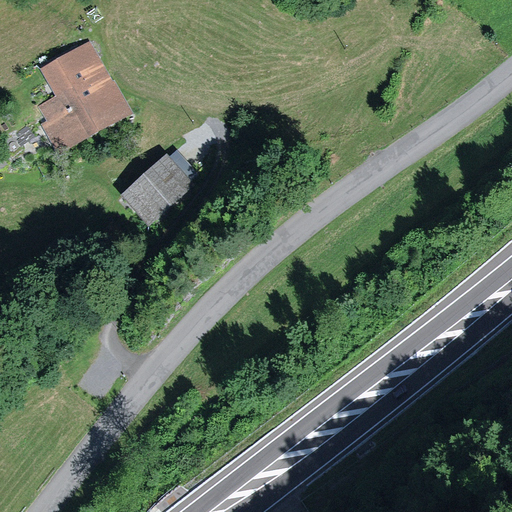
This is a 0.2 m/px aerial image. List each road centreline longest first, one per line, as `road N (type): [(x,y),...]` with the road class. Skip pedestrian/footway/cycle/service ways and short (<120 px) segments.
road 1 (unclassified): [(42,511),(153,373),(287,235),(511,73)]
road 2 (trunk): [(227,511),(511,284)]
